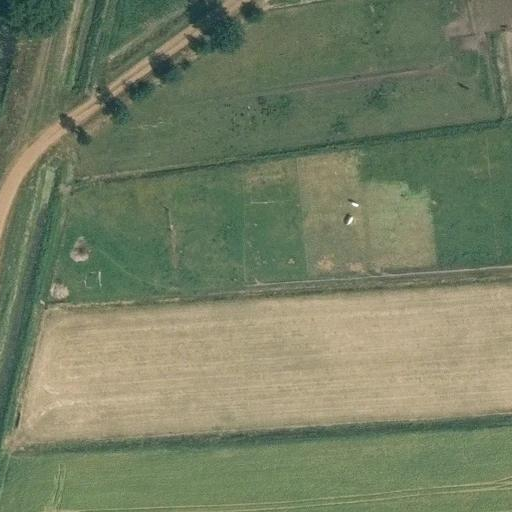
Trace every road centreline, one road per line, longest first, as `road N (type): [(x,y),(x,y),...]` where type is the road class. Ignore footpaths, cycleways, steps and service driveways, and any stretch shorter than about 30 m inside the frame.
road 1 (track): [(248,0),(24,156)]
road 2 (track): [(55,0),(24,156),(0,203)]
